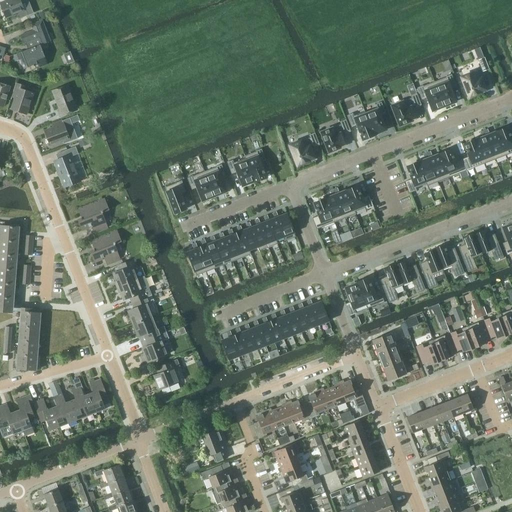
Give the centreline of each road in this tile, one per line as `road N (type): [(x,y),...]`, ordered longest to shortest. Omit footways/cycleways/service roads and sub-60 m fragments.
road 1 (residential): [(289,185),(511,98)]
road 2 (residential): [(324,273),(511,199)]
road 3 (residential): [(379,406),(511,355)]
road 4 (residential): [(15,490),(139,441)]
road 5 (residential): [(60,239),(107,361)]
road 6 (residential): [(0,131),(21,139),(60,239)]
road 7 (residential): [(236,404),(356,357)]
